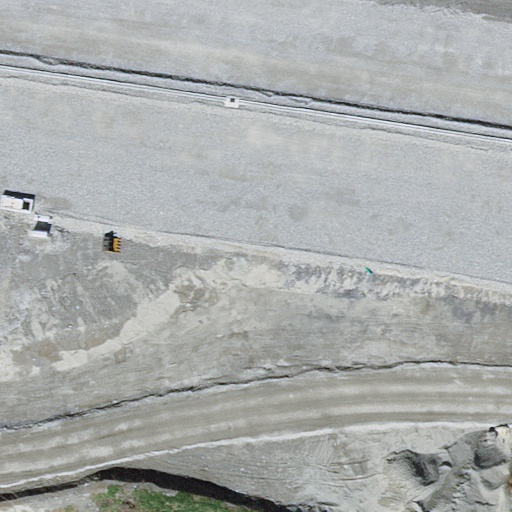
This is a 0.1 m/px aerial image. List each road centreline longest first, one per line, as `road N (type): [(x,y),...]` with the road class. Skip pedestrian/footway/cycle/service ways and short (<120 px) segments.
road 1 (motorway): [(0,127),(511,208)]
road 2 (motorway): [(511,65),(54,0)]
